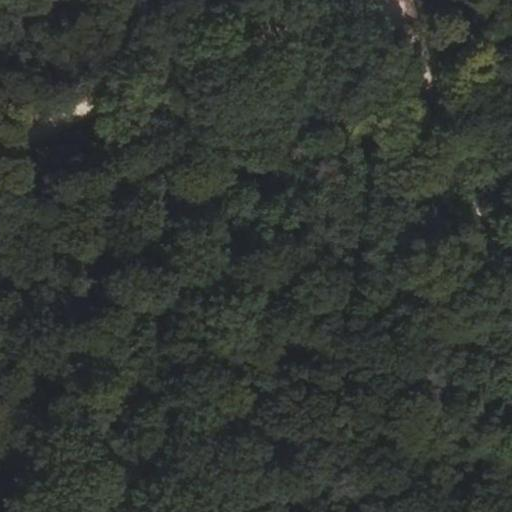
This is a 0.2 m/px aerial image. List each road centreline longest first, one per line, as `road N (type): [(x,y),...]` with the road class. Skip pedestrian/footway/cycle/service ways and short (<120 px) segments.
road 1 (track): [(349,0),(0,127)]
road 2 (track): [(511,278),(405,0)]
